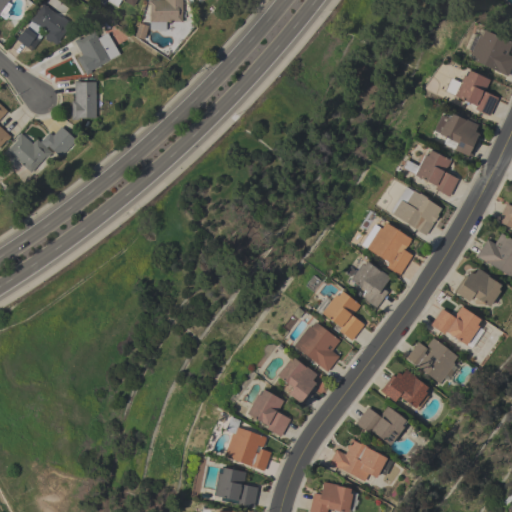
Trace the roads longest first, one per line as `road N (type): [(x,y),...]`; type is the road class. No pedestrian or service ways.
road 1 (residential): [(511,133),(451,248),(318,429),(281,511)]
road 2 (secondary): [(0,284),(167,158),(252,75),(313,0)]
road 3 (secondary): [(285,0),(121,168),(0,257)]
